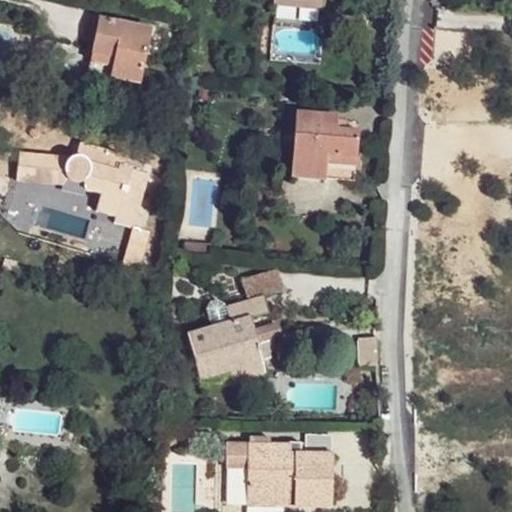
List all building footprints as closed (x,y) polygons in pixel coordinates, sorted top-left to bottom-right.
[(323,6),(275,2),(274,11),(323,15),(323,6)] [(148,29),(99,17),(93,53),(116,59),(112,80),(138,86),(148,29)] [(340,121),(299,116),(291,180),(328,183),(329,162),(358,165),(361,136),(358,136),(339,133),(340,125),(340,121)] [(360,127),(340,125),(339,133),(358,136),(360,127)] [(124,152),(83,140),(79,154),(87,156),(94,162),(94,173),(88,183),(89,188),(102,193),(98,209),(118,215),(132,165),(122,161),(124,152)] [(65,154),(22,150),(19,179),(63,183),(68,176),(66,172),(67,164),(69,159),(65,154)] [(87,156),(79,154),(75,156),(69,159),(67,164),(66,172),(68,176),(75,184),(88,183),(94,173),(94,162),(87,156)] [(358,165),(329,162),(328,183),(355,187),(358,165)] [(153,172),(132,165),(118,215),(117,219),(137,226),(153,172)] [(124,255),(141,260),(148,234),(131,229),(124,255)] [(209,250),(184,248),(183,259),(209,261),(209,250)] [(243,275),(246,295),(282,289),(279,270),(243,275)] [(267,377),(250,322),(263,318),(268,316),(262,301),(223,311),(223,316),(228,327),(210,331),(186,338),(201,383),(231,374),(235,387),(267,377)] [(211,315),(207,318),(210,331),(228,327),(223,316),(223,311),(211,315)] [(304,452),(333,446),(330,435),(302,441),(304,452)] [(249,472),(250,446),(228,445),(228,472),(249,472)] [(296,448),(250,446),(247,510),(318,511),(334,511),(334,457),(298,455),(296,448)]
